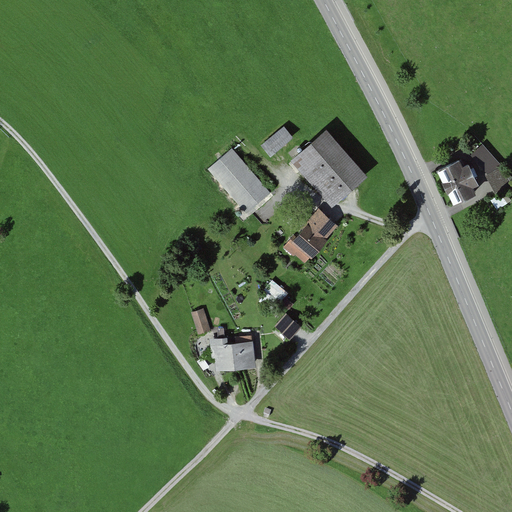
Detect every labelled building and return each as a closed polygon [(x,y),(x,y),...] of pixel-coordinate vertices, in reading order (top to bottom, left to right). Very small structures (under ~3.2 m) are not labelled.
[(283,130),(262,146),(270,155),(291,140),(283,130)] [(361,176),(320,131),(289,160),(329,205),(361,176)] [(270,194),(232,151),(210,170),(247,213),(270,194)] [(441,165),(442,166),(438,168),(454,202),(476,192),(473,185),(479,182),(469,160),(463,163),(460,156),(441,165)] [(337,227),(317,210),(286,244),(307,262),(337,227)] [(204,310),(192,313),(198,334),(210,331),(204,310)] [(300,328),(285,314),(274,327),(289,340),(300,328)] [(254,340),(212,342),(214,370),(256,367),(254,340)]
